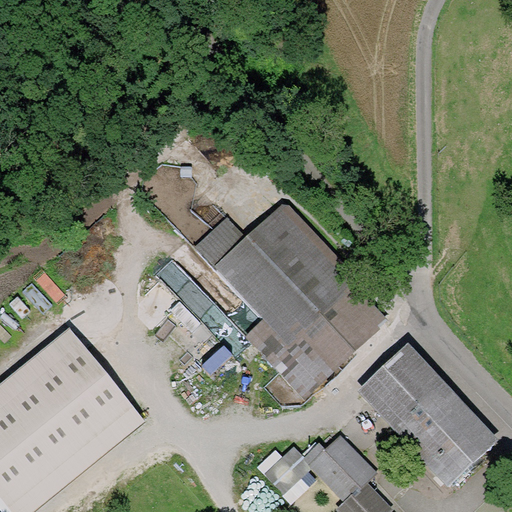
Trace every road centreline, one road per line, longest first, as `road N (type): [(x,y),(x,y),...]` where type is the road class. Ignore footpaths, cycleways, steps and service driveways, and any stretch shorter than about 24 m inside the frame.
road 1 (track): [(421,287),(359,228),(179,0)]
road 2 (track): [(230,511),(178,448),(132,314),(136,232)]
road 3 (track): [(435,0),(421,42),(421,287)]
